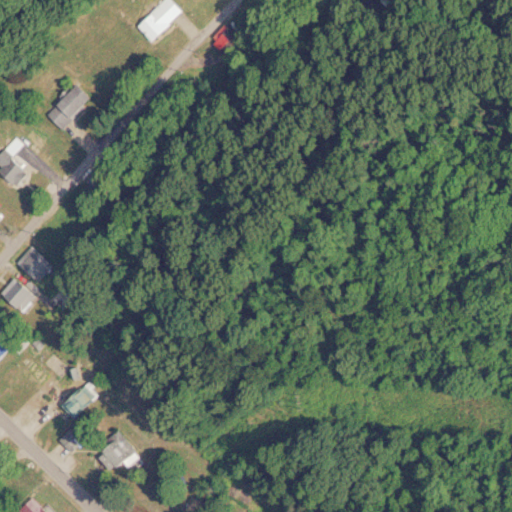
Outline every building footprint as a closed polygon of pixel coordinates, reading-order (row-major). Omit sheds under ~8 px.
[(164,0),(141,25),(159,41),(187,12),(174,0),(164,0)] [(49,114),(65,129),(97,98),(81,82),(49,114)] [(0,167),(24,183),(34,168),(17,157),(27,142),(16,134),(0,158),(0,167)] [(4,299),(31,311),(41,288),(15,276),(4,299)] [(0,362),(15,348),(1,333),(4,330),(0,325),(0,362)] [(21,361),(49,388),(57,380),(29,353),(21,361)] [(79,417),(99,395),(87,384),(67,406),(79,417)] [(74,451),(88,437),(75,425),(62,439),(74,451)] [(135,458),(120,441),(102,456),(118,474),(135,458)]
